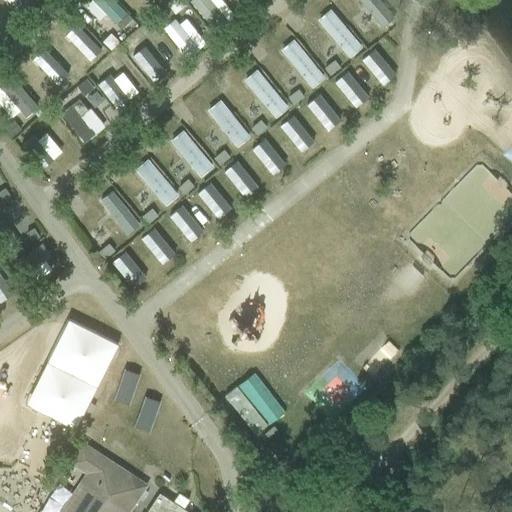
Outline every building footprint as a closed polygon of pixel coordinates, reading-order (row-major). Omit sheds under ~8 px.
[(216,32),(234,15),(221,0),(193,0),(190,3),(216,32)] [(360,0),(383,28),(396,17),(381,0),(360,0)] [(331,7),(317,20),(350,58),(365,45),(331,7)] [(163,11),(155,17),(160,24),(168,18),(163,11)] [(186,57),(205,42),(183,14),(164,29),(186,57)] [(128,16),(118,25),(126,33),(136,24),(128,16)] [(92,62),(104,51),(76,21),(64,31),(92,62)] [(155,84),(172,68),(144,37),(127,52),(155,84)] [(310,89),(326,77),(296,37),(281,48),(310,89)] [(37,45),(28,55),(63,86),(72,76),(37,45)] [(354,76),(372,61),(366,54),(348,68),(354,76)] [(334,62),(324,69),(329,76),(339,68),(334,62)] [(274,119),(290,107),(258,68),(243,79),(274,119)] [(98,88),(122,110),(138,93),(114,70),(98,88)] [(19,108),(27,117),(38,107),(8,74),(0,81),(0,104),(11,116),(19,108)] [(298,91),(288,98),(293,105),(303,97),(298,91)] [(237,148),(252,136),(222,98),(207,110),(237,148)] [(70,106),(60,114),(83,142),(93,134),(79,118),(87,111),(78,100),(70,106)] [(305,104),(286,121),(306,144),(326,128),(305,104)] [(58,165),(48,146),(65,137),(54,116),(20,134),(41,174),(58,165)] [(260,121),(251,129),(256,136),(265,128),(260,121)] [(13,122),(2,131),(9,139),(19,130),(13,122)] [(171,139),(199,178),(214,167),(185,128),(171,139)] [(257,150),(272,168),(298,147),(283,129),(257,150)] [(511,143),(502,152),(511,162),(511,143)] [(223,151),(214,159),(219,165),(228,158),(223,151)] [(241,184),(258,168),(245,154),(228,170),(241,184)] [(134,169),(166,206),(180,193),(148,157),(134,169)] [(187,181),(178,189),(183,195),(193,187),(187,181)] [(197,189),(207,216),(227,209),(217,182),(197,189)] [(130,234),(143,222),(111,188),(99,200),(130,234)] [(4,189),(0,191),(0,198),(3,202),(10,198),(4,189)] [(162,236),(186,216),(178,206),(153,226),(162,236)] [(151,210),(142,218),(147,224),(157,216),(151,210)] [(33,229),(26,234),(31,242),(38,238),(33,229)] [(144,279),(164,264),(144,237),(124,252),(144,279)] [(108,245),(99,253),(104,259),(114,251),(108,245)] [(0,291),(9,285),(0,272),(0,291)] [(382,364),(399,350),(390,340),(373,353),(382,364)] [(60,394),(50,409),(74,424),(84,409),(60,394)] [(139,410),(165,409),(165,397),(139,397),(139,410)] [(136,423),(137,431),(176,427),(175,418),(136,423)] [(62,511),(126,511),(143,486),(82,446),(71,462),(93,476),(85,487),(81,484),(62,511)] [(203,448),(181,450),(182,464),(204,462),(203,448)] [(189,511),(160,493),(148,511),(189,511)]
